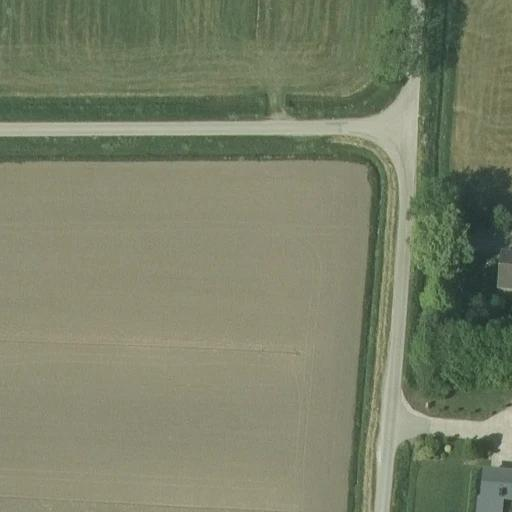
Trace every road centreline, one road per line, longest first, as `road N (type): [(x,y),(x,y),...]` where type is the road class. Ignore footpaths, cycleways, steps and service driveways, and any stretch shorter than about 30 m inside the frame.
road 1 (unclassified): [(0,131),(409,128)]
road 2 (unclassified): [(380,511),(409,128)]
road 3 (unclassified): [(409,128),(417,0)]
